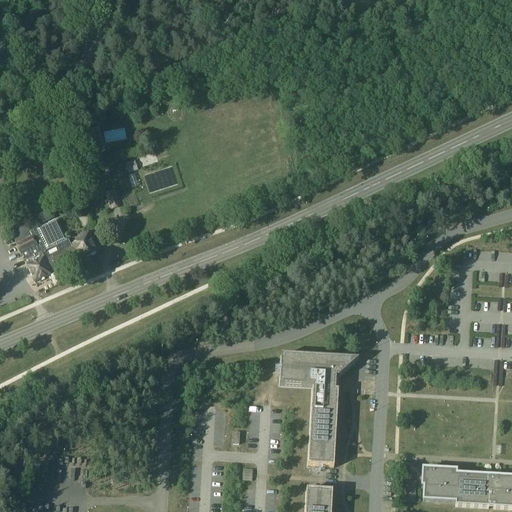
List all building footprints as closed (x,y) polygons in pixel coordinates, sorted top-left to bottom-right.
[(93,152),(91,137),(82,139),(85,153),(93,152)] [(134,162),(125,165),(129,174),(138,171),(134,162)] [(111,210),(119,207),(113,190),(105,193),(111,210)] [(91,232),(84,235),(77,238),(79,243),(73,246),(73,247),(71,248),(68,241),(66,242),(57,221),(30,233),(28,230),(13,238),(25,261),(24,261),(27,267),(34,283),(50,275),(49,273),(79,259),(80,261),(96,253),(93,247),(98,245),(91,232)] [(280,386),(313,388),(313,391),(313,390),(308,467),(334,468),(339,392),(336,392),(336,379),(339,379),(359,361),(282,356),(280,386)] [(511,479),(489,478),(466,477),(466,476),(461,476),(461,477),(456,476),(456,472),(434,471),(429,470),(429,471),(423,471),(423,476),(422,485),(422,487),(424,487),(424,502),(456,504),(456,507),(489,509),(511,510),(511,479)] [(331,511),(333,492),(307,491),(305,511),(331,511)]
